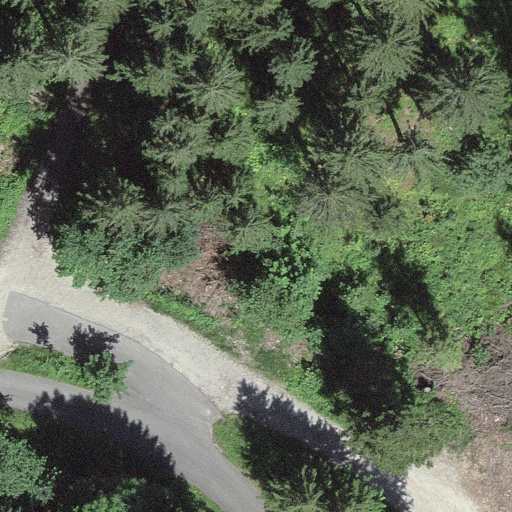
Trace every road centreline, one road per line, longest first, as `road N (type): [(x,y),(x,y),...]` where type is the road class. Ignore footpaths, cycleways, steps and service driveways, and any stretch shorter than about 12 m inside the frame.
road 1 (track): [(14,269),(379,470),(431,511)]
road 2 (track): [(115,0),(109,36),(0,312)]
